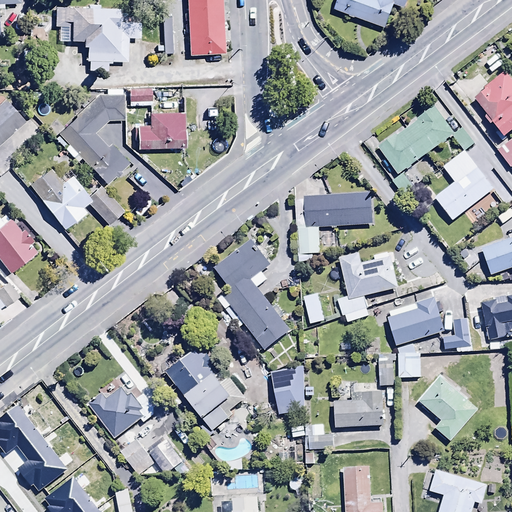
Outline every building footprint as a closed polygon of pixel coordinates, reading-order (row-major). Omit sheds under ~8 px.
[(0,0),(0,16),(4,16),(3,5),(20,5),(19,0),(0,0)] [(185,0),(188,56),(224,55),(222,0),(185,0)] [(337,0),(334,9),(385,28),(394,5),(405,9),(408,0),(337,0)] [(87,4),(87,7),(55,7),(54,27),(59,27),(58,42),(82,42),(82,47),(86,47),(86,60),(81,60),(80,73),(106,74),(107,62),(127,63),(127,38),(139,38),(140,16),(118,16),(119,8),(99,8),(99,4),(87,4)] [(171,17),(162,18),(162,46),(156,46),(157,55),(172,54),(171,17)] [(484,90),(473,99),(486,114),(484,116),(490,124),(493,122),(495,124),(492,126),(498,133),(500,131),(506,137),(511,132),(511,81),(504,72),(483,88),(484,90)] [(128,92),(152,93),(152,79),(129,78),(128,92)] [(123,122),(122,89),(106,90),(106,95),(97,95),(58,134),(107,185),(129,163),(111,144),(108,147),(95,133),(107,122),(123,122)] [(0,131),(23,112),(4,90),(0,93),(0,131)] [(134,141),(185,140),(184,102),(148,103),(148,115),(134,115),(134,141)] [(397,132),(378,147),(398,176),(440,144),(446,145),(447,140),(452,136),(465,152),(475,144),(463,128),(455,134),(434,106),(410,124),(412,126),(399,135),(397,132)] [(454,182),(434,198),(452,221),(488,194),(489,195),(495,191),(464,152),(443,169),(454,182)] [(50,168),(29,184),(64,230),(86,213),(82,209),(88,204),(108,226),(124,212),(100,185),(88,196),(71,175),(62,183),(50,168)] [(392,182),(403,196),(414,188),(403,173),(392,182)] [(372,224),(370,193),(303,198),(303,200),(294,200),(296,227),(297,227),(300,263),(313,262),(312,256),(320,255),(318,228),(372,224)] [(0,261),(10,273),(36,252),(29,244),(33,241),(24,229),(21,231),(10,217),(3,223),(0,219),(0,261)] [(271,266),(251,241),(213,268),(228,290),(222,294),(264,352),(290,333),(257,288),(267,281),(261,273),(271,266)] [(358,253),(338,258),(347,297),(337,300),(341,318),(345,317),(347,324),(370,317),(364,298),(399,288),(390,257),(388,257),(387,253),(373,257),(374,261),(361,265),(358,253)] [(485,270),(471,271),(472,280),(486,279),(485,270)] [(37,300),(11,273),(5,279),(31,305),(37,300)] [(0,308),(3,306),(4,307),(18,297),(7,282),(0,288),(0,308)] [(317,283),(302,287),(310,316),(325,312),(317,283)] [(497,299),(481,302),(487,340),(511,335),(511,295),(507,296),(507,302),(498,303),(497,299)] [(474,296),(465,298),(468,319),(477,317),(474,296)] [(468,320),(452,321),(454,336),(443,337),(444,351),(456,350),(457,354),(472,352),(468,320)] [(419,344),(398,344),(399,369),(420,369),(419,344)] [(195,350),(165,373),(184,397),(186,396),(213,431),(229,418),(226,414),(246,398),(230,377),(223,383),(210,367),(214,364),(204,350),(199,354),(195,350)] [(393,355),(378,356),(378,377),(394,377),(393,355)] [(304,367),(271,373),(280,416),(305,410),(304,367)] [(476,400),(439,370),(419,396),(439,412),(433,420),(449,433),(476,400)] [(338,399),(350,398),(349,384),(338,384),(338,399)] [(351,401),(334,402),(335,429),(384,426),(382,391),(363,392),(362,385),(351,386),(351,401)] [(154,415),(154,407),(143,394),(137,400),(132,393),(128,396),(122,388),(107,400),(102,394),(89,405),(115,440),(141,420),(143,423),(154,415)] [(323,425),(305,425),(305,465),(314,465),(314,451),(332,451),(332,435),(323,435),(323,425)] [(25,445),(6,460),(40,506),(42,504),(48,511),(69,511),(78,506),(61,485),(55,489),(49,481),(52,478),(47,471),(63,459),(48,440),(31,453),(25,445)] [(137,440),(120,452),(137,477),(154,465),(137,440)] [(167,440),(150,454),(166,475),(174,470),(177,474),(191,474),(167,440)] [(287,452),(277,453),(278,467),(289,466),(289,464),(295,464),(295,458),(288,459),(287,452)] [(370,459),(343,460),(344,511),(381,511),(381,493),(371,493),(370,459)] [(444,488),(435,511),(468,511),(475,494),(480,495),(486,478),(436,461),(429,483),(444,488)] [(129,481),(115,483),(119,511),(124,511),(134,510),(129,481)]
